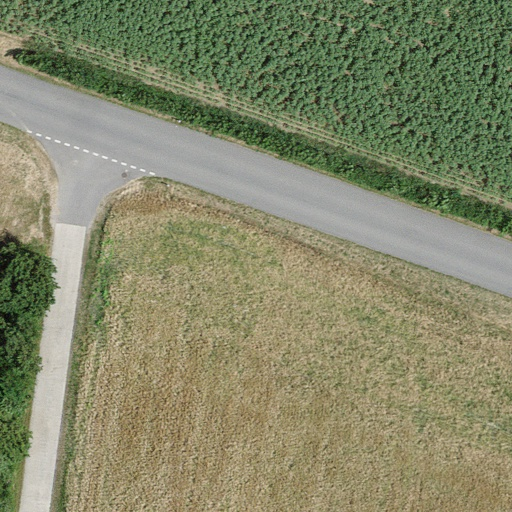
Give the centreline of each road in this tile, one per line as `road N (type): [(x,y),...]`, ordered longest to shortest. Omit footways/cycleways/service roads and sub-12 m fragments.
road 1 (tertiary): [(511,270),(0,92)]
road 2 (track): [(35,511),(88,123)]
